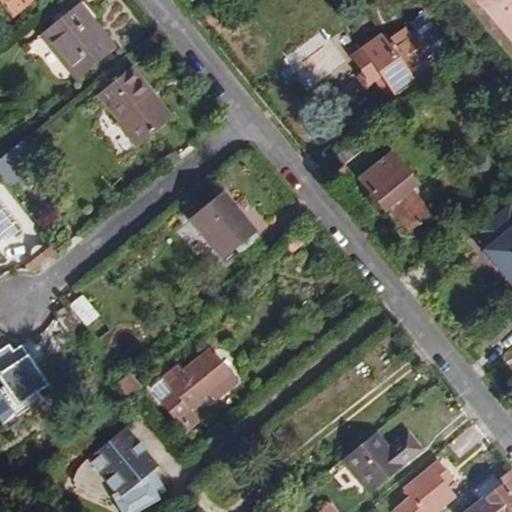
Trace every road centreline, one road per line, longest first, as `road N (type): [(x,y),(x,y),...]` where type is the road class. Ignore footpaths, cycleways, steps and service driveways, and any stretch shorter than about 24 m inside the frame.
road 1 (residential): [(511,437),(250,118)]
road 2 (residential): [(20,303),(250,118)]
road 3 (unknown): [(183,473),(397,297)]
road 4 (residential): [(250,118),(152,0)]
